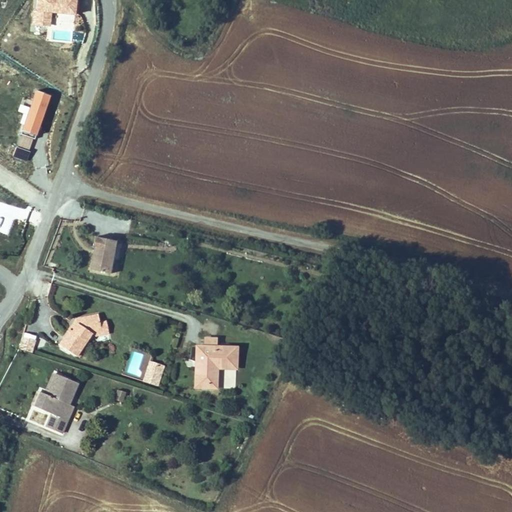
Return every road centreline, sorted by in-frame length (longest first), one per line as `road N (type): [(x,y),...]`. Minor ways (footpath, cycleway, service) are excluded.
road 1 (unclassified): [(63,182),(384,253),(511,295)]
road 2 (unclassified): [(63,182),(107,28),(107,0)]
